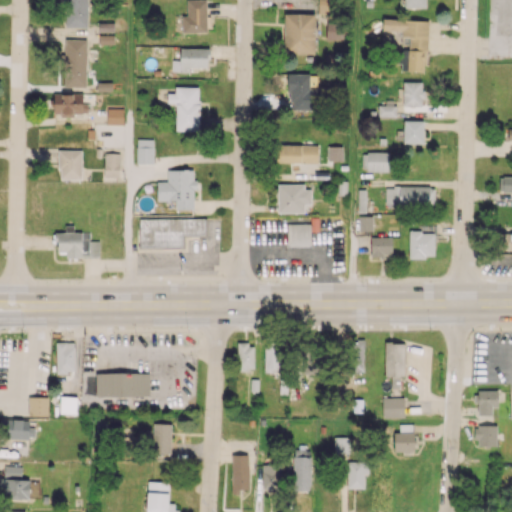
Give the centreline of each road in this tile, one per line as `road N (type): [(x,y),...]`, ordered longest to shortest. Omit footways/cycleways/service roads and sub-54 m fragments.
road 1 (primary): [(511,303),(91,305)]
road 2 (residential): [(244,0),(239,304)]
road 3 (residential): [(469,0),(460,303)]
road 4 (residential): [(20,0),(17,294)]
road 5 (residential): [(460,303),(447,511)]
road 6 (residential): [(216,304),(208,511)]
